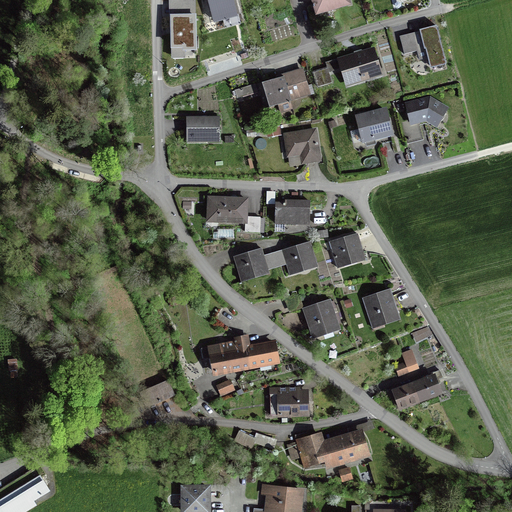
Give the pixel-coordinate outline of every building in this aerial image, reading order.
[(195,0),(168,0),(170,50),(171,50),(171,59),(195,58),(195,52),(197,52),(197,49),(199,49),(199,36),(196,36),(195,0)] [(206,0),(214,24),(223,21),(225,29),(240,25),(233,0),(206,0)] [(310,0),(315,17),(321,16),(321,18),(333,15),(332,11),(352,6),(350,1),(352,0),(310,0)] [(447,66),(436,26),(419,30),(420,31),(400,36),(404,55),(417,52),(419,61),(428,59),(431,70),(447,66)] [(327,68),(312,72),(317,87),(332,83),(329,73),(340,69),(346,88),(383,77),(374,47),(325,62),(327,68)] [(253,51),(240,55),(242,60),(255,56),(253,51)] [(278,80),(261,84),(269,109),(278,106),(281,117),(292,114),(291,110),(293,109),(291,102),(315,95),(311,85),(308,86),(303,68),(277,76),(278,80)] [(256,84),(234,90),(237,99),(258,92),(256,84)] [(410,127),(426,122),(437,128),(449,108),(430,96),(404,103),(410,127)] [(386,108),(355,116),(362,145),(394,137),(386,108)] [(219,117),(186,117),(186,144),(220,143),(219,117)] [(338,127),(336,120),(328,123),(330,129),(338,127)] [(267,138),(282,135),(280,126),(266,128),(267,138)] [(316,128),(283,133),(286,158),(288,158),(290,167),(321,163),(316,128)] [(275,191),(266,191),(266,207),(275,207),(275,232),(285,232),(286,226),(309,226),(310,200),(275,200),(275,191)] [(249,198),(207,196),(206,224),(245,225),(245,232),(265,233),(265,219),(260,219),(260,217),(248,217),(249,198)] [(191,210),(192,202),(182,201),(182,209),(191,210)] [(328,238),(328,230),(318,231),(318,239),(328,238)] [(357,233),(329,243),(338,270),(344,267),(346,272),(359,267),(358,264),(367,261),(357,233)] [(310,242),(264,255),(269,270),(286,265),(289,276),(318,268),(310,242)] [(262,248),(233,257),(241,283),(270,275),(269,270),(264,255),(262,248)] [(391,289),(362,298),(372,330),(374,329),(375,333),(387,329),(386,326),(401,320),(391,289)] [(331,299),(302,308),(312,340),(341,330),(339,324),(341,324),(334,301),(332,301),(331,299)] [(353,307),(351,299),(343,301),(345,309),(353,307)] [(429,327),(412,334),(416,343),(433,336),(429,327)] [(247,351),(251,345),(248,335),(233,338),(234,341),(207,346),(207,348),(201,349),(203,359),(209,358),(213,378),(250,371),(247,351)] [(276,340),(251,345),(247,351),(250,371),(280,364),(276,340)] [(401,353),(405,362),(409,373),(419,369),(412,349),(401,353)] [(17,359),(8,359),(9,372),(10,372),(11,378),(18,377),(17,359)] [(398,377),(409,373),(405,362),(394,366),(398,377)] [(435,374),(412,383),(420,404),(443,395),(435,374)] [(230,379),(216,386),(221,397),(235,391),(230,379)] [(175,395),(169,380),(141,392),(147,407),(175,395)] [(412,383),(391,391),(399,412),(420,404),(412,383)] [(300,386),(269,387),(270,415),(277,414),(278,418),(281,418),(281,423),(288,423),(287,418),(309,418),(308,390),(300,390),(300,386)] [(309,431),(295,435),(296,442),(286,445),(290,461),(300,458),(304,470),(325,464),(326,470),(371,458),(364,432),(375,429),(373,421),(347,428),(348,434),(324,441),(322,433),(311,437),(309,431)] [(274,450),(277,440),(256,433),(255,437),(240,429),(235,441),(251,450),(255,444),(274,450)] [(350,467),(338,471),(342,483),(354,479),(350,467)] [(40,475),(0,500),(0,511),(26,511),(37,506),(36,504),(34,502),(50,492),(40,475)] [(302,511),(305,490),(263,485),(261,495),(265,496),(264,510),(254,509),(253,511),(302,511)] [(211,511),(211,486),(180,486),(180,511),(211,511)]
